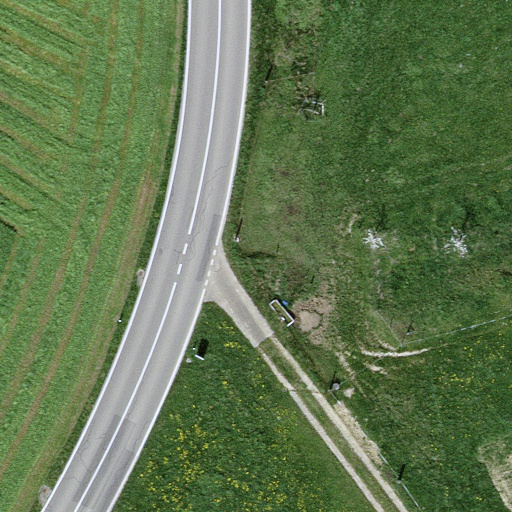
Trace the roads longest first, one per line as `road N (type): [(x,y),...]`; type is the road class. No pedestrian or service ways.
road 1 (secondary): [(218,0),(186,257),(75,511)]
road 2 (track): [(186,257),(393,511)]
